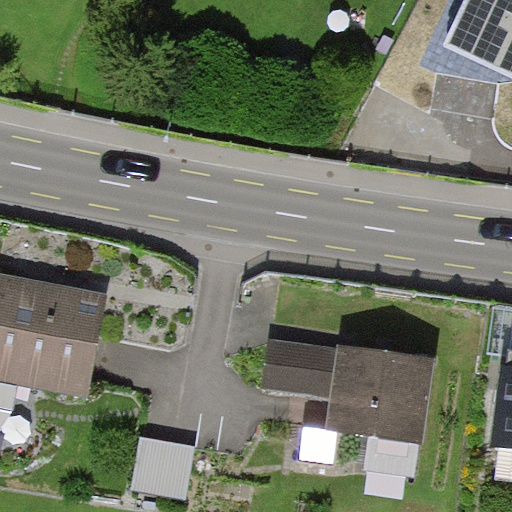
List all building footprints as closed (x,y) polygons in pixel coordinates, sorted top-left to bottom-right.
[(511,0),(469,0),(455,30),(511,57),(511,0)] [(440,117),(469,63),(430,42),(401,96),(440,117)] [(0,380),(82,397),(100,311),(0,291),(0,380)] [(318,430),(412,446),(425,372),(268,344),(261,386),(324,397),(318,430)] [(487,444),(511,447),(511,381),(496,379),(487,444)] [(194,502),(201,450),(146,442),(139,494),(194,502)]
